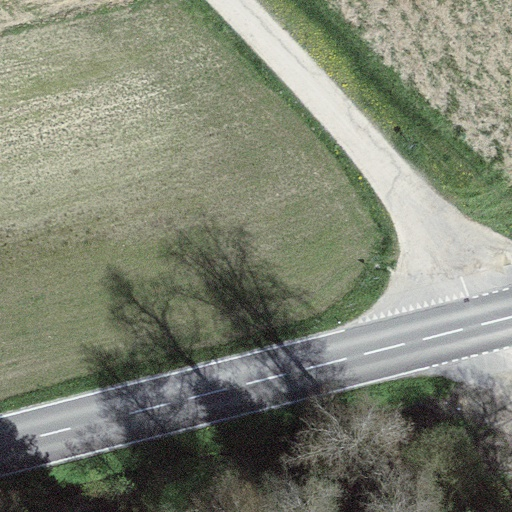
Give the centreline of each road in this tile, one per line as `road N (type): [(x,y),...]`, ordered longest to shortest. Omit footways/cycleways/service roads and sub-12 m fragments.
road 1 (secondary): [(0,452),(511,321)]
road 2 (track): [(232,0),(432,205),(511,321)]
